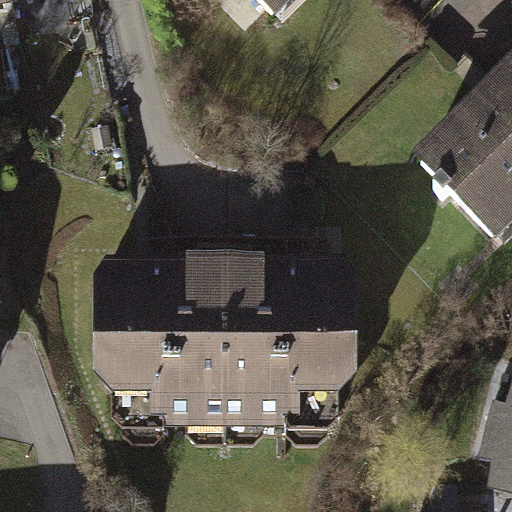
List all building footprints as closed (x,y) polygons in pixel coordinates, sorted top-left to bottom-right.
[(0,0),(0,17),(101,1),(100,0),(0,0)] [(247,0),(283,36),(320,0),(247,0)] [(511,82),(419,172),(504,258),(511,250),(511,82)] [(349,269),(113,268),(98,291),(98,394),(116,411),(116,433),(127,444),(333,443),(346,434),(343,412),(366,393),(365,295),(349,269)] [(511,399),(509,409),(496,406),(490,432),(482,465),(494,466),(491,495),(511,499),(511,399)]
